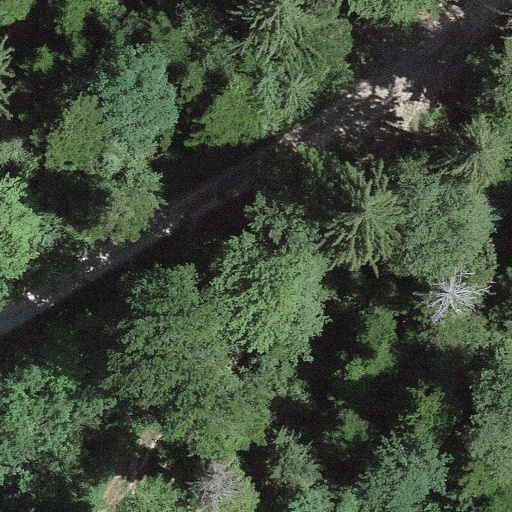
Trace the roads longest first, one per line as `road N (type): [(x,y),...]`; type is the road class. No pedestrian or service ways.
road 1 (track): [(0,344),(457,58),(505,0)]
road 2 (track): [(96,511),(406,90)]
road 3 (track): [(0,27),(282,0)]
road 4 (track): [(307,0),(415,27),(406,90)]
